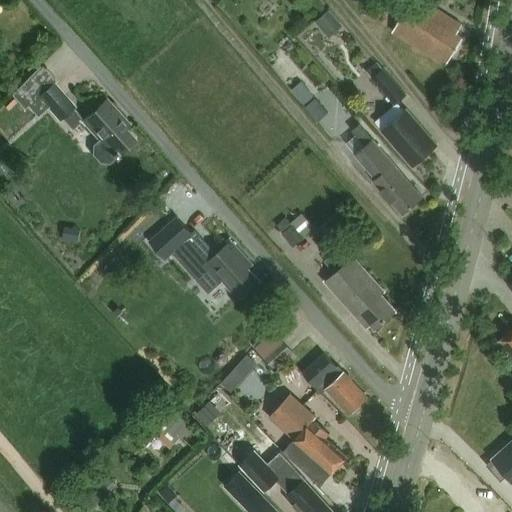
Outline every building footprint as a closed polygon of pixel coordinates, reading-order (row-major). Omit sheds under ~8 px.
[(412,0),(392,32),(446,65),(463,38),(457,34),(462,25),(421,0),(412,0)] [(315,22),(329,38),(343,25),(329,10),(315,22)] [(36,118),(46,109),(57,123),(74,108),(54,85),(54,82),(53,76),(47,69),(40,66),(11,95),(23,110),(27,106),(36,118)] [(384,68),(371,79),(395,106),(407,95),(384,68)] [(288,86),(306,107),(316,98),(298,77),(288,86)] [(100,163),(109,163),(118,155),(135,140),(125,128),(129,125),(106,99),(82,121),(99,140),(92,145),(92,154),(100,163)] [(413,166),(437,146),(406,109),(382,130),(413,166)] [(360,125),(353,131),(366,146),(356,154),(371,172),(376,168),(381,175),(374,181),(403,214),(422,197),(394,164),(360,125)] [(306,208),(284,226),(299,244),(320,226),(306,208)] [(252,264),(231,241),(206,263),(236,296),(240,292),(243,296),(260,281),(248,268),(252,264)] [(367,328),(371,325),(375,330),(396,311),(382,295),(385,292),(353,257),(345,264),(335,252),(325,262),(335,273),(325,281),(367,328)] [(292,352),(271,331),(255,348),(276,369),(292,352)] [(511,331),(500,341),(511,355),(511,331)] [(253,352),(228,376),(251,400),(276,376),(253,352)] [(338,367),(337,367),(324,353),(303,373),(321,393),(326,389),(350,414),(368,398),(338,367)] [(331,473),(346,456),(325,438),(329,433),(313,420),(315,418),(289,395),(269,417),(295,440),(283,453),(320,485),(331,473)] [(511,441),(493,458),(494,459),(487,465),(501,480),(507,474),(511,479),(511,441)] [(332,511),(304,482),(286,498),(299,511),(332,511)]
